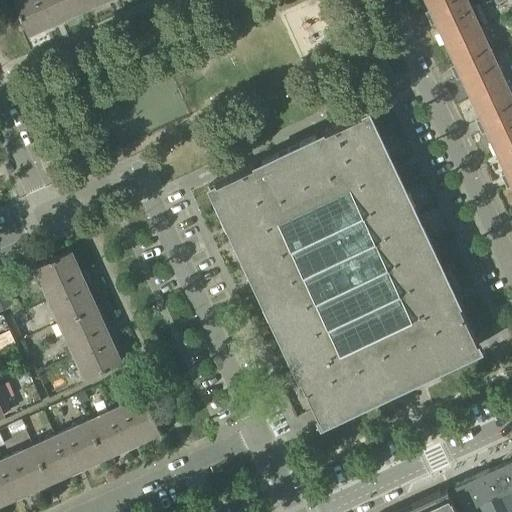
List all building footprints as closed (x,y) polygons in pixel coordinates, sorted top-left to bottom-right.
[(61,18),(83,9),(78,0),(12,0),(19,13),(18,13),(20,19),(21,18),(28,34),(50,24),(52,28),(63,23),(61,18)] [(78,0),(83,9),(101,0),(104,0),(106,3),(108,2),(113,0),(78,0)] [(445,44),(483,26),(483,25),(480,27),(467,0),(424,0),(431,12),(426,14),(430,23),(435,21),(445,44)] [(471,98),(508,81),(508,80),(505,81),(480,28),(483,27),(483,26),(445,44),(456,66),(451,68),(456,78),(460,76),(471,98)] [(496,152),(511,144),(511,95),(506,82),(508,81),(471,98),(481,120),(476,122),(481,132),(485,130),(496,152)] [(367,110),(209,184),(320,421),(479,347),(367,110)] [(511,187),(511,144),(496,152),(506,175),(502,176),(506,186),(510,184),(511,187)] [(59,322),(95,306),(86,284),(90,282),(85,271),(80,273),(70,251),(55,258),(54,257),(49,259),(50,260),(34,267),(59,322)] [(0,306),(10,302),(3,286),(0,287),(0,286),(0,306)] [(95,306),(59,322),(84,377),(100,370),(101,371),(105,369),(105,368),(120,361),(110,339),(115,337),(114,335),(109,325),(105,327),(95,306)] [(0,347),(15,341),(10,331),(0,335),(0,347)] [(30,375),(25,364),(11,371),(16,381),(30,375)] [(88,400),(84,391),(77,394),(81,403),(88,400)] [(87,420),(104,456),(125,446),(127,451),(138,445),(136,441),(158,431),(151,415),(152,415),(150,410),(149,410),(142,395),(87,420)] [(82,466),(104,456),(87,420),(32,445),(49,480),(71,471),(73,475),(82,471),(84,470),(82,466)] [(28,490),(49,480),(32,445),(0,459),(0,502),(16,495),(18,500),(21,498),(30,494),(28,490)] [(511,511),(511,457),(454,484),(455,487),(466,511),(511,511)] [(444,499),(441,491),(440,490),(412,503),(415,510),(410,511),(394,511),(392,511),(458,511),(451,496),(444,499)]
